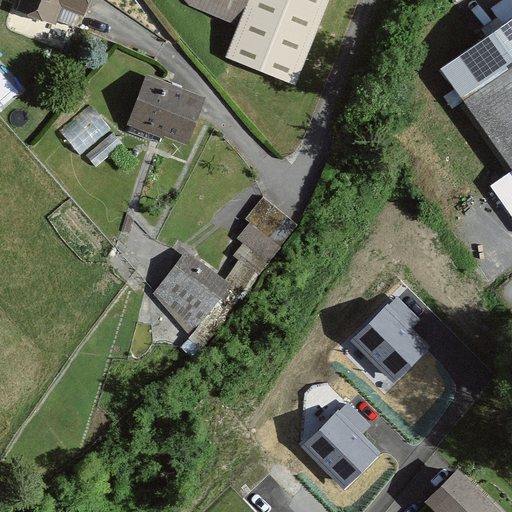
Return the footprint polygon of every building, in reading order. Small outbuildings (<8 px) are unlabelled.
[(94,0),(18,0),(13,16),(55,31),(62,12),(87,21),(94,0)] [(177,0),(187,11),(235,29),(220,69),(299,99),(337,0),(177,0)] [(511,27),(444,72),(511,174),(511,27)] [(202,101),(145,82),(127,132),(184,152),(202,101)] [(60,123),(75,151),(110,132),(96,105),(60,123)] [(111,129),(84,151),(93,161),(120,140),(111,129)] [(206,338),(240,293),(186,252),(152,298),(206,338)] [(339,405),(300,445),(347,491),(386,450),(339,405)] [(493,511),(456,475),(422,510),(424,511),(493,511)]
